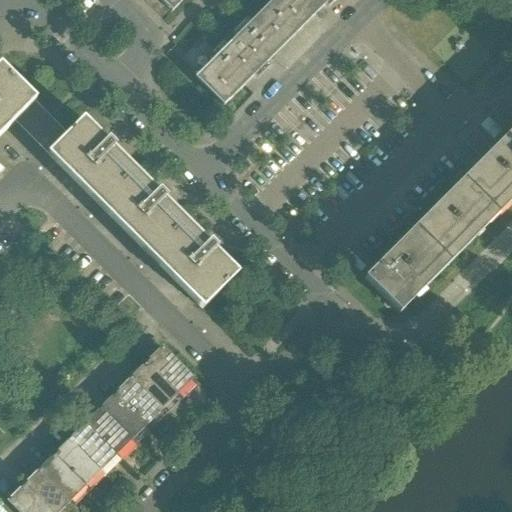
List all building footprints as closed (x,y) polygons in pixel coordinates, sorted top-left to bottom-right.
[(158,0),(170,12),(171,13),(183,0),(158,0)] [(273,0),(266,8),(233,40),(195,79),(223,107),(329,0),(273,0)] [(0,136),(14,122),(31,140),(48,156),(47,157),(74,183),(201,310),(237,275),(214,252),(217,249),(210,242),(207,245),(163,201),(166,199),(159,191),(156,194),(113,151),(116,148),(109,141),(106,144),(83,121),(68,135),(35,102),(0,67),(0,136)] [(511,131),(509,135),(506,133),(507,132),(493,118),(491,120),(492,121),(482,132),(481,131),(469,142),(470,144),(471,143),(479,152),(486,158),(364,280),(398,315),(511,200),(511,131)] [(161,348),(146,364),(176,394),(191,378),(161,348)] [(146,364),(131,379),(160,409),(176,394),(146,364)] [(131,379),(115,395),(145,425),(160,409),(131,379)] [(115,395),(100,410),(129,440),(145,425),(115,395)] [(100,410),(85,425),(114,455),(129,440),(100,410)] [(85,425),(69,441),(99,471),(114,455),(85,425)] [(69,441),(54,456),(83,486),(99,471),(69,441)] [(54,456),(39,471),(68,501),(83,486),(54,456)] [(39,471),(23,487),(48,511),(57,511),(68,501),(39,471)] [(48,511),(23,487),(8,502),(17,511),(48,511)]
